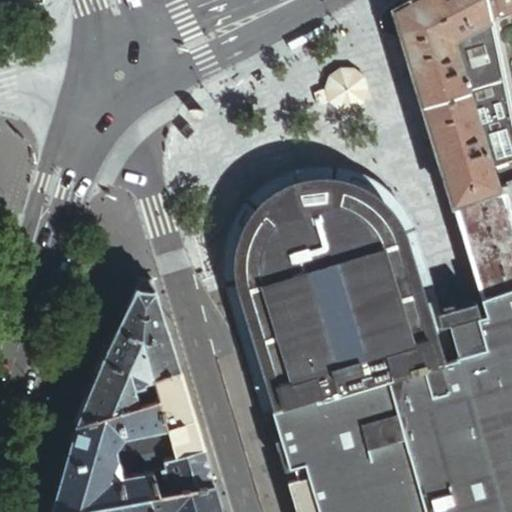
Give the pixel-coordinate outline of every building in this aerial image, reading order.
[(489,25),(484,0),(424,0),(394,17),(404,50),(411,73),(413,73),(421,101),(432,137),(443,172),(447,184),(450,196),(452,200),(496,185),(491,166),(511,159),(511,131),(507,110),(480,120),(454,43),(490,27),(489,25)] [(511,14),(511,0),(484,0),(489,25),(511,14)] [(511,14),(489,25),(490,27),(507,110),(511,131),(511,14)] [(507,110),(490,27),(454,43),(480,120),(507,110)] [(446,356),(433,315),(406,226),(401,216),(394,206),(385,196),(375,188),(364,181),(350,176),(336,172),(322,171),(312,171),(300,173),(285,178),(271,185),(260,193),(253,199),(245,209),(238,221),(234,230),(232,238),(229,248),(228,262),(228,275),(231,287),(268,409),(364,380),(446,356)] [(511,287),(511,201),(506,182),(496,185),(452,200),(457,218),(473,269),(482,298),(511,287)] [(146,379),(151,378),(176,368),(150,281),(140,279),(100,361),(76,424),(139,404),(137,398),(134,388),(145,384),(146,379)] [(511,287),(482,298),(493,336),(511,329),(511,287)] [(511,511),(511,329),(493,336),(487,338),(472,301),(457,307),(433,315),(446,356),(461,404),(379,438),(364,380),(268,409),(298,511),(511,511)] [(461,404),(446,356),(364,380),(379,438),(461,404)] [(176,368),(151,378),(155,392),(157,398),(165,427),(192,418),(176,368)] [(155,392),(137,398),(139,404),(157,398),(155,392)] [(139,404),(76,424),(48,511),(56,511),(148,496),(159,494),(151,468),(121,477),(117,465),(127,461),(131,457),(128,448),(124,446),(123,440),(165,427),(157,398),(139,404)] [(212,484),(192,418),(165,427),(170,445),(173,455),(163,459),(173,491),(212,484)] [(173,455),(170,445),(146,452),(150,463),(155,461),(163,459),(173,455)] [(150,463),(151,468),(159,494),(164,493),(165,493),(155,461),(150,463)] [(220,511),(212,484),(173,491),(165,493),(164,493),(169,509),(170,511),(220,511)] [(159,494),(148,496),(153,511),(169,509),(164,493),(159,494)] [(148,496),(56,511),(153,511),(148,496)]
